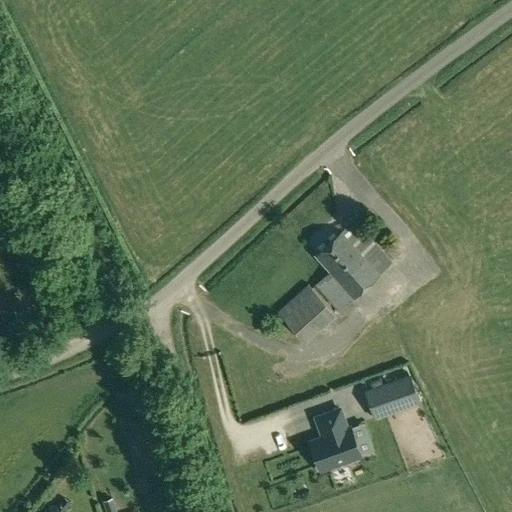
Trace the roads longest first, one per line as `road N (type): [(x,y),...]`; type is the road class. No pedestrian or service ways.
road 1 (unclassified): [(150,306),(350,128),(511,6)]
road 2 (unknown): [(94,338),(0,123)]
road 3 (unclassified): [(150,306),(94,338),(0,374)]
